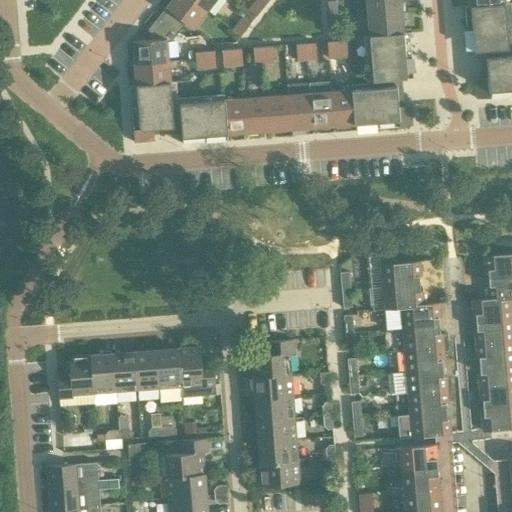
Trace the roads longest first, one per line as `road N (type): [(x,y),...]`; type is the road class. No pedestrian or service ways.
road 1 (residential): [(511,136),(118,160),(91,137),(85,51)]
road 2 (residential): [(21,341),(231,321)]
road 3 (residential): [(245,511),(231,321)]
road 4 (residential): [(33,511),(21,341)]
